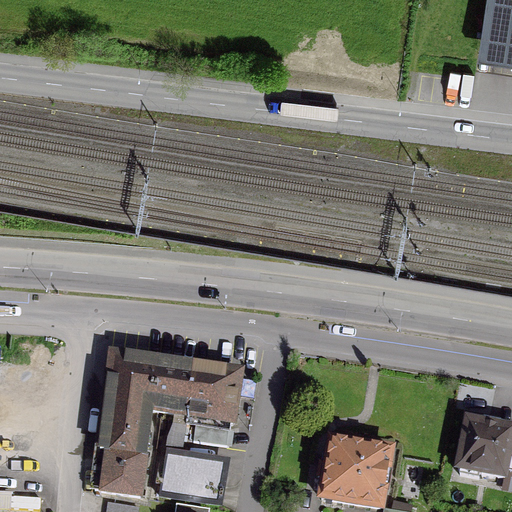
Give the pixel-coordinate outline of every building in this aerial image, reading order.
[(511,0),(491,0),(483,58),(511,62),(511,0)] [(109,364),(92,493),(137,499),(150,413),(149,413),(156,364),(116,358),(109,364)] [(156,364),(149,413),(150,413),(184,419),(191,369),(178,367),(174,362),(168,366),(156,364)] [(230,425),(237,376),(191,369),(184,419),(230,425)] [(488,428),(480,427),(466,424),(456,470),(459,471),(458,476),(475,479),(476,475),(501,480),(503,472),(511,474),(511,440),(509,440),(511,433),(488,428)] [(224,448),(226,432),(193,428),(191,444),(224,448)] [(388,454),(329,443),(325,466),(317,465),(315,478),(322,480),(319,501),(378,511),(388,454)] [(223,466),(178,459),(164,456),(157,498),(216,507),(223,466)]
